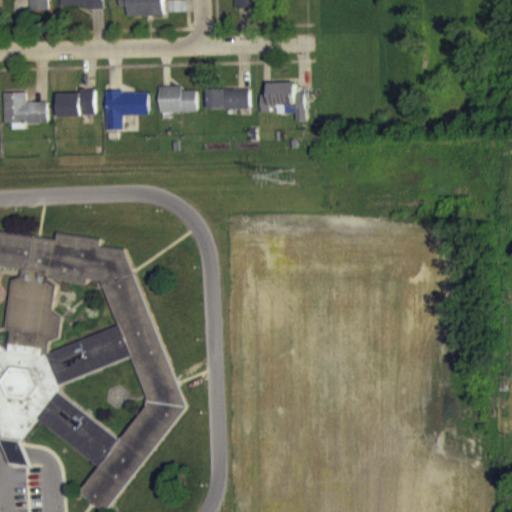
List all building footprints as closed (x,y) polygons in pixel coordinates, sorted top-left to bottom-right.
[(31,21),(49,20),(48,0),(10,0),(11,6),(30,5),(31,21)] [(61,0),(62,15),(88,15),(88,19),(104,19),(104,0),(61,0)] [(164,0),(128,0),(129,27),(165,26),(164,0)] [(237,0),(238,18),(263,18),(262,0),(237,0)] [(298,92),(270,93),(271,104),(263,104),(263,121),(279,121),(279,124),(298,123),(298,131),(307,131),(307,102),(298,103),(298,92)] [(162,123),(199,122),(198,100),(184,100),(184,96),(161,96),(162,123)] [(251,98),(208,99),(208,119),(251,118),(251,98)] [(59,102),(60,126),(97,125),(96,101),(59,102)] [(105,102),(106,140),(125,140),(124,126),(151,125),(150,101),(105,102)] [(49,112),(28,112),(27,102),(5,103),(6,133),(13,133),(13,139),(27,138),(27,133),(50,133),(49,112)] [(0,426),(5,438),(1,438),(14,467),(38,470),(26,442),(41,422),(102,468),(82,494),(105,511),(109,511),(191,409),(127,252),(103,248),(104,241),(60,235),(59,242),(0,233),(0,426)]
